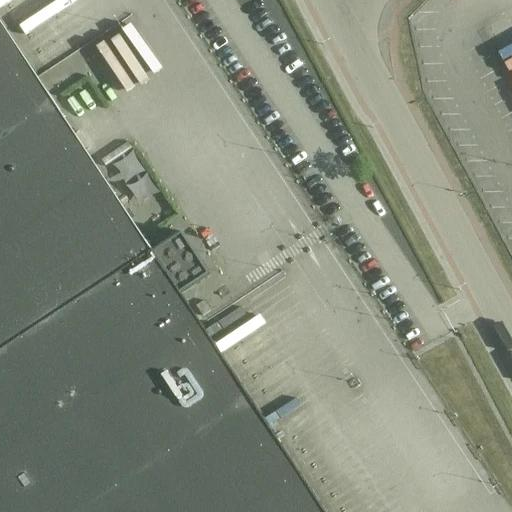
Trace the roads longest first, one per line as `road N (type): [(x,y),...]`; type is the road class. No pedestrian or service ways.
road 1 (unknown): [(143,0),(474,511)]
road 2 (unclassified): [(511,334),(335,9)]
